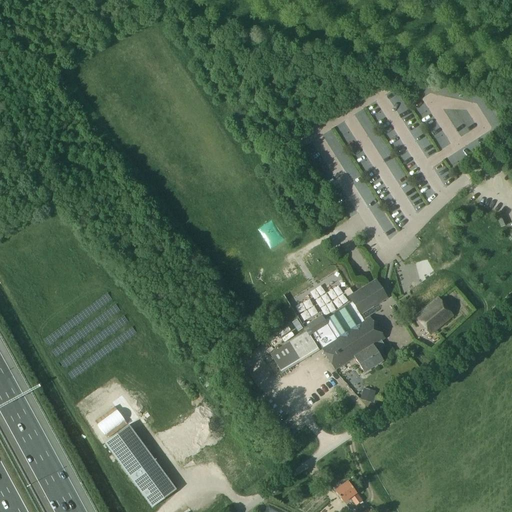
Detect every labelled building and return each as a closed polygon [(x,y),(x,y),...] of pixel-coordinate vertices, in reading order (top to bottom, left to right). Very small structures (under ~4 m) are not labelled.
[(322,316),(307,325),(322,347),(321,347),(335,370),(352,359),(354,358),(362,353),(364,356),(368,353),(369,354),(376,349),(374,345),(385,338),(371,315),(376,312),(372,307),(374,306),(388,298),(382,288),(377,280),(363,288),(352,296),(350,297),(352,300),(353,302),(325,320),(322,316)] [(310,294),(292,305),(302,322),(320,311),(310,294)] [(344,294),(321,308),(325,315),(348,301),(344,294)] [(430,336),(454,316),(438,297),(415,316),(430,336)] [(306,332),(270,354),(281,372),(317,349),(306,332)] [(396,354),(391,345),(384,348),(385,350),(384,351),(386,356),(388,355),(390,358),(396,354)] [(384,360),(376,349),(369,354),(368,353),(364,356),(362,353),(354,358),(364,373),(384,360)] [(364,388),(361,400),(373,402),(375,390),(364,388)] [(105,444),(129,426),(106,394),(82,411),(105,444)] [(177,490),(129,426),(105,444),(152,508),(177,490)] [(343,503),(350,498),(356,506),(362,501),(348,481),(341,486),(340,484),(334,488),(336,490),(335,491),(343,503)]
